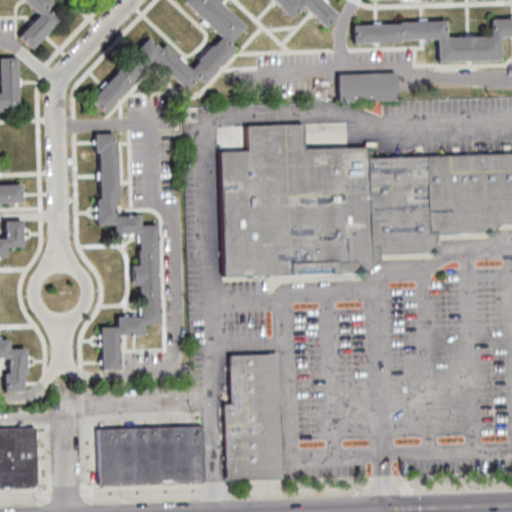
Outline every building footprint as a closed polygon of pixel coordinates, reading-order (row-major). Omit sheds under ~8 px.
[(22,0),(37,13),(17,36),(31,49),(58,19),(46,9),(53,0),(22,0)] [(151,59),(185,89),(196,76),(203,82),(234,48),(228,42),(244,24),(217,0),(179,0),(218,35),(189,67),(163,43),(159,48),(146,36),(88,99),(103,112),(151,59)] [(270,0),(290,18),(302,6),(324,27),(337,13),(323,0),(270,0)] [(435,40),(436,61),(499,60),(499,36),(511,35),(511,17),(489,17),(490,35),(445,36),(444,20),(351,22),(351,41),(435,40)] [(0,183),(0,107),(18,107),(18,57),(0,57),(0,203),(21,203),(21,183),(0,183)] [(396,100),(396,73),(336,73),(336,100),(396,100)] [(219,276),(358,274),(378,253),(434,252),(434,233),(490,232),(494,225),(511,224),(511,152),(365,154),(365,146),(301,147),(301,122),(243,123),(244,149),(217,149),(219,276)] [(96,225),(113,224),(113,234),(132,233),(136,235),(137,264),(131,264),(131,283),(138,285),(139,315),(117,316),(113,326),(99,326),(99,369),(119,369),(119,334),(141,334),(145,323),(159,323),(156,225),(155,224),(140,224),(139,214),(115,214),(115,203),(118,194),(117,132),(93,132),(96,225)] [(22,246),(22,219),(1,219),(2,238),(0,238),(0,255),(7,255),(7,247),(22,246)] [(0,357),(4,357),(4,390),(25,390),(25,348),(8,348),(8,338),(0,338),(0,357)] [(280,478),(275,352),(226,354),(228,403),(222,403),(224,480),(280,478)] [(34,425),(0,425),(0,487),(35,487),(34,425)] [(97,483),(203,482),(202,425),(96,426),(97,483)]
